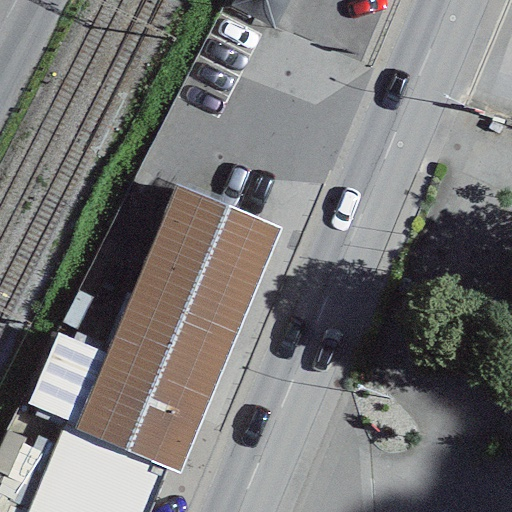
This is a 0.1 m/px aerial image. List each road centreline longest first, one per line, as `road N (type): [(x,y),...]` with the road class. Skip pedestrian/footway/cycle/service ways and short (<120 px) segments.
road 1 (primary): [(238,511),(450,0)]
road 2 (unknown): [(267,441),(445,511)]
